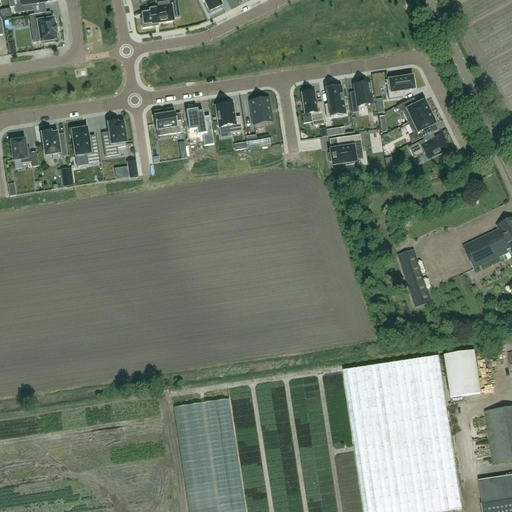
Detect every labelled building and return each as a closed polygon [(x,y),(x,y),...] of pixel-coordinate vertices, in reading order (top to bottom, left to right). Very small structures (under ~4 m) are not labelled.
[(18,0),(20,7),(15,8),(16,14),(34,12),(33,6),(47,3),(46,3),(48,2),(48,0),(18,0)] [(203,0),(209,12),(221,6),(218,0),(203,0)] [(143,19),(141,20),(142,29),(153,27),(153,25),(174,22),(170,1),(157,3),(158,9),(150,11),(150,13),(142,14),(143,19)] [(70,10),(68,4),(58,6),(60,13),(70,10)] [(12,18),(11,9),(0,11),(0,15),(3,19),(12,18)] [(53,41),(57,40),(56,34),(55,26),(54,26),(53,19),(52,20),(44,21),(43,14),(29,16),(31,30),(39,29),(41,43),(44,42),(44,44),(54,43),(53,41)] [(390,87),(387,89),(395,106),(407,100),(405,95),(416,89),(415,86),(416,86),(413,79),(412,80),(411,77),(397,84),(396,82),(389,86),(390,87)] [(374,105),(371,83),(356,86),(357,95),(351,96),(353,114),(358,113),(357,107),(374,105)] [(328,105),(324,106),(326,118),(345,115),(341,88),(326,90),(328,105)] [(304,94),(302,94),(305,115),(310,115),(312,124),(312,127),(325,125),(322,103),(316,104),(314,92),(312,92),(311,90),(304,92),(304,94)] [(268,99),(250,102),(254,125),(272,123),(268,99)] [(402,112),(408,124),(430,113),(424,101),(414,106),(411,100),(397,107),(400,113),(402,112)] [(218,107),(216,107),(219,130),(230,129),(231,135),(243,133),(240,111),(234,112),(233,105),(225,106),(224,104),(217,105),(218,107)] [(197,110),(186,112),(189,131),(196,130),(196,136),(203,135),(204,146),(214,145),(209,116),(203,116),(203,112),(198,113),(197,110)] [(154,116),(156,132),(157,132),(157,131),(167,130),(168,136),(183,133),(181,121),(176,122),(175,116),(175,113),(174,113),(167,115),(167,114),(161,115),(154,116)] [(436,125),(430,113),(408,124),(413,135),(409,137),(412,144),(429,136),(426,130),(436,125)] [(109,135),(102,136),(105,158),(118,156),(117,148),(127,147),(123,123),(117,124),(117,122),(108,124),(109,135)] [(96,148),(90,149),(87,130),(78,131),(78,129),(69,130),(71,140),(73,139),(76,158),(87,156),(89,166),(99,164),(96,148)] [(60,158),(68,156),(65,138),(58,139),(57,135),(57,133),(51,134),(51,132),(42,134),(45,156),(59,154),(60,158)] [(330,154),(328,154),(330,163),(332,163),(332,166),(356,163),(356,162),(354,153),(362,152),(360,136),(336,139),(337,146),(338,146),(339,149),(331,150),(330,150),(330,154)] [(441,136),(435,139),(425,144),(424,140),(409,148),(414,158),(425,153),(428,159),(448,149),(441,136)] [(256,137),(246,138),(248,149),(270,146),(268,137),(257,139),(256,137)] [(24,140),(11,142),(14,161),(21,160),(21,164),(31,163),(32,168),(39,167),(36,153),(30,154),(30,150),(26,150),(24,140)] [(135,162),(127,164),(129,178),(137,177),(135,162)] [(63,178),(71,177),(70,170),(62,171),(63,178)] [(511,218),(497,225),(499,229),(463,247),(474,269),(511,251),(511,218)] [(398,256),(415,309),(432,303),(414,251),(398,256)] [(451,398),(481,394),(475,351),(445,355),(451,398)] [(437,511),(462,508),(439,356),(344,370),(364,511),(437,511)] [(173,408),(188,511),(245,511),(229,399),(173,408)] [(511,462),(511,407),(485,412),(494,465),(511,462)] [(511,511),(511,475),(478,480),(482,504),(481,504),(482,511),(511,511)]
